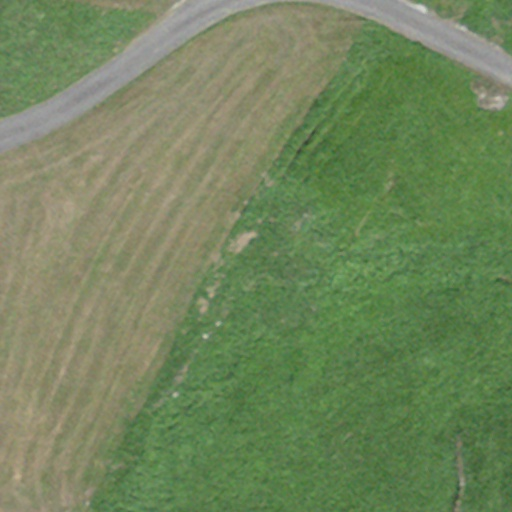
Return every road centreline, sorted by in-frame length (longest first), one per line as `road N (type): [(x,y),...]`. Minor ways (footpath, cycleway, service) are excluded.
road 1 (track): [(0,135),(42,122),(109,83),(220,0)]
road 2 (track): [(355,0),(511,69)]
